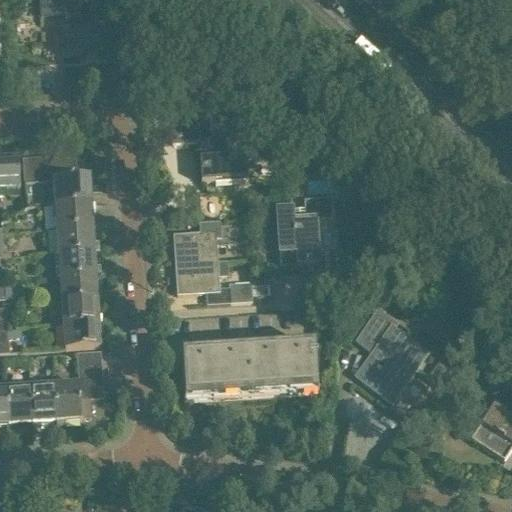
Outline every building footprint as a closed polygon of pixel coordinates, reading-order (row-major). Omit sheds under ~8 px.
[(38,0),(40,19),(65,17),(67,58),(114,55),(113,31),(103,32),(103,30),(99,31),(99,32),(95,32),(94,16),(77,17),(76,0),(38,0)] [(208,111),(169,114),(172,148),(198,146),(200,186),(215,185),(216,189),(246,187),(245,183),(247,183),(245,143),(210,145),(208,111)] [(46,160),(34,161),(35,185),(48,185),(46,160)] [(60,184),(59,164),(58,160),(46,160),(48,185),(53,184),(60,184)] [(34,161),(22,162),(24,186),(35,185),(34,161)] [(17,163),(0,163),(0,192),(19,191),(17,163)] [(74,163),(59,164),(60,184),(53,184),(55,209),(90,207),(88,182),(76,183),(74,163)] [(376,165),(368,174),(380,185),(388,176),(376,165)] [(305,213),(276,215),(280,272),(320,269),(317,222),(332,222),(331,203),(305,204),(305,213)] [(90,207),(55,209),(56,233),(92,231),(90,207)] [(199,238),(173,239),(175,270),(179,270),(218,267),(216,249),(245,247),(244,225),(198,228),(199,238)] [(92,231),(56,233),(58,257),(93,255),(92,231)] [(93,255),(58,257),(46,258),(47,282),(60,281),(95,279),(93,255)] [(329,281),(333,305),(357,301),(362,295),(377,277),(378,276),(360,261),(344,279),(329,281)] [(218,267),(179,270),(181,299),(219,297),(218,281),(228,281),(227,266),(218,267)] [(385,284),(377,277),(362,295),(370,301),(385,284)] [(95,279),(60,281),(61,305),(97,302),(95,279)] [(251,287),(229,289),(230,307),(252,306),(251,287)] [(97,302),(61,305),(63,329),(98,326),(97,302)] [(372,358),(355,381),(391,408),(426,360),(393,335),(396,332),(377,318),(356,346),(372,358)] [(98,326),(63,329),(65,354),(100,351),(98,326)] [(7,335),(0,335),(0,346),(8,346),(7,335)] [(8,346),(0,346),(0,357),(9,357),(8,346)] [(314,350),(181,359),(184,407),(317,398),(314,350)] [(101,357),(77,359),(77,370),(101,368),(101,357)] [(101,368),(77,370),(78,382),(102,380),(101,368)] [(78,382),(78,388),(79,394),(103,393),(102,380),(78,382)] [(78,388),(54,390),(56,425),(56,428),(65,428),(65,424),(90,423),(89,405),(104,404),(103,393),(79,394),(78,388)] [(54,390),(30,391),(32,426),(56,425),(54,390)] [(30,391),(5,393),(8,428),(32,426),(30,391)] [(511,422),(493,410),(470,443),(507,468),(511,460),(511,422)]
